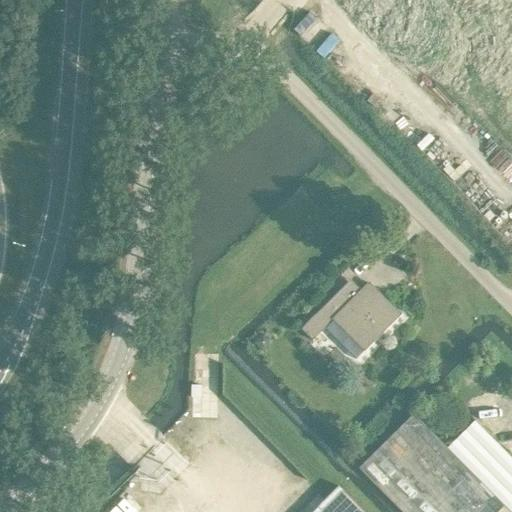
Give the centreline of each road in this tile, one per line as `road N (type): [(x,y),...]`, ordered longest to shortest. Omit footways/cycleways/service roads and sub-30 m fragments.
road 1 (unclassified): [(4,511),(96,406),(126,337),(160,47)]
road 2 (motorway): [(0,358),(51,227),(75,0)]
road 3 (residential): [(511,304),(262,59)]
